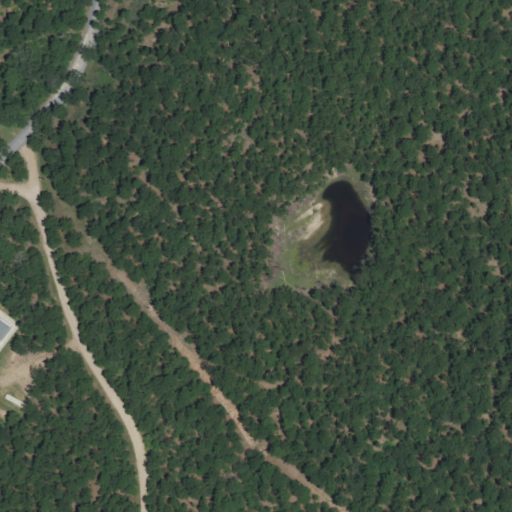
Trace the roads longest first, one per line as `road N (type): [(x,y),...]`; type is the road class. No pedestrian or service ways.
road 1 (residential): [(144,511),(137,423),(63,282),(20,132)]
road 2 (residential): [(0,153),(67,66),(97,0)]
